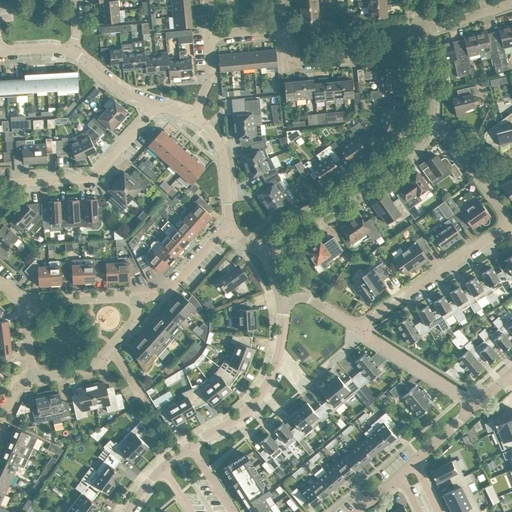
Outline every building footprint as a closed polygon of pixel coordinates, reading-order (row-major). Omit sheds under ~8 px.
[(119,11),(118,0),(91,3),(101,2),(102,12),(119,11)] [(296,0),(297,2),(300,2),(301,9),(297,9),(328,6),(328,1),(318,2),(317,0),(296,0)] [(191,15),(190,4),(172,5),(173,17),(191,15)] [(390,7),(390,4),(359,7),(359,8),(369,7),(369,13),(359,14),(359,19),(370,18),(388,17),(387,10),(390,9),(389,7),(390,7)] [(328,7),(328,6),(297,9),(297,12),(298,11),(298,14),(301,14),(302,21),(298,21),(320,19),(329,18),(329,13),(319,14),(319,7),(328,7)] [(120,22),(119,11),(102,12),(103,23),(120,22)] [(192,27),(191,15),(173,17),(174,28),(192,27)] [(320,26),(320,19),(298,21),(298,24),(299,23),(299,26),(302,26),(303,33),(321,31),(331,30),(330,25),(320,26)] [(149,22),(141,23),(143,34),(150,34),(149,22)] [(131,24),(119,25),(120,35),(128,34),(127,31),(131,30),(131,24)] [(500,33),(494,34),(503,73),(508,72),(507,65),(508,65),(504,48),(511,45),(511,34),(510,25),(499,28),(500,33)] [(503,73),(494,34),(487,36),(486,31),(475,34),(480,54),(491,51),(495,68),(496,68),(497,74),(503,73)] [(458,43),(466,75),(473,73),(469,56),(480,54),(475,34),(464,37),(465,41),(458,43)] [(440,42),(442,54),(438,55),(439,61),(444,59),(444,62),(453,60),(458,77),(466,75),(458,43),(452,44),(451,39),(440,42)] [(111,50),(111,47),(103,48),(101,48),(102,59),(110,58),(111,66),(117,65),(117,69),(120,69),(120,68),(123,67),(123,70),(121,49),(111,50)] [(144,47),(133,47),(134,69),(140,69),(140,71),(146,71),(145,55),(144,47)] [(122,49),(121,49),(123,70),(134,69),(133,53),(128,53),(127,50),(122,51),(122,49)] [(277,65),(276,49),(264,50),(266,67),(277,65)] [(186,50),(179,51),(180,61),(181,77),(193,76),(191,56),(187,56),(186,50)] [(266,67),(264,50),(253,52),(254,68),(266,67)] [(169,75),(167,52),(160,52),(160,57),(156,58),(158,73),(163,72),(164,75),(169,75)] [(254,68),(253,52),(241,53),(243,69),(254,68)] [(243,69),(241,53),(230,54),(231,70),(243,69)] [(146,71),(146,74),(158,73),(156,58),(151,58),(150,54),(145,55),(146,71)] [(231,70),(230,54),(218,55),(220,71),(231,70)] [(168,58),(169,78),(181,77),(180,61),(174,61),(174,57),(168,58)] [(399,69),(378,71),(379,81),(400,79),(399,69)] [(67,89),(66,72),(56,73),(57,90),(67,89)] [(78,88),(77,72),(66,72),(67,89),(78,88)] [(47,90),(46,73),(36,74),(37,91),(47,90)] [(57,90),(56,73),(46,73),(47,90),(57,90)] [(37,91),(36,74),(25,75),(26,79),(26,91),(37,91)] [(307,75),(303,76),(305,98),(315,97),(314,84),(313,79),(308,80),(307,75)] [(305,98),(303,76),(298,76),(299,81),(294,81),(296,99),(305,98)] [(344,98),(342,76),(337,77),(338,81),(333,82),(334,99),(344,98)] [(346,76),(342,76),(344,98),(354,97),(354,104),(360,103),(359,91),(353,92),(352,80),(347,80),(346,76)] [(288,77),(284,78),(286,100),(296,99),(294,81),(289,82),(288,77)] [(325,100),(322,78),(318,79),(318,83),(314,84),(315,97),(316,101),(325,100)] [(327,78),(322,78),(325,100),(325,105),(330,105),(329,99),(334,99),(333,82),(327,82),(327,78)] [(16,96),(15,79),(5,80),(6,97),(16,96)] [(26,91),(26,79),(15,79),(16,96),(27,95),(26,91)] [(401,90),(400,79),(379,81),(380,90),(371,91),(371,98),(387,99),(387,91),(401,90)] [(476,85),(470,87),(457,90),(458,97),(452,98),(457,116),(465,114),(464,110),(475,108),(472,95),(478,94),(476,85)] [(100,91),(95,87),(87,96),(92,100),(100,91)] [(387,99),(371,98),(373,105),(383,108),(380,116),(400,122),(403,112),(389,108),(389,99),(387,99)] [(127,111),(114,100),(106,109),(121,122),(127,116),(126,116),(125,115),(127,111)] [(74,101),(68,107),(69,112),(77,103),(74,101)] [(260,106),(255,107),(245,108),(245,114),(232,115),(233,127),(254,125),(253,119),(260,118),(261,117),(260,106)] [(91,120),(101,129),(105,125),(111,130),(114,127),(115,128),(116,128),(121,122),(106,109),(98,118),(95,115),(91,120)] [(511,112),(487,130),(486,131),(485,132),(485,133),(484,134),(484,135),(484,136),(484,137),(484,138),(485,139),(485,140),(485,141),(486,141),(487,142),(488,143),(489,143),(490,143),(491,144),(492,148),(491,148),(491,149),(492,148),(493,148),(495,146),(496,146),(497,145),(511,141),(511,112)] [(400,122),(380,116),(377,126),(363,121),(360,124),(371,133),(375,137),(383,128),(397,132),(400,122)] [(102,130),(91,120),(87,124),(90,127),(86,131),(77,135),(86,155),(96,151),(92,143),(99,136),(103,131),(102,130)] [(360,124),(358,123),(350,128),(353,132),(349,135),(352,139),(348,142),(359,159),(368,153),(360,141),(371,133),(360,124)] [(261,127),(254,128),(254,125),(233,127),(234,138),(248,137),(250,145),(265,142),(261,127)] [(177,140),(175,137),(172,135),(170,137),(162,130),(148,145),(170,165),(183,149),(175,142),(177,140)] [(288,144),(302,134),(298,130),(287,131),(287,136),(287,142),(287,143),(288,144)] [(86,155),(77,135),(68,140),(62,140),(62,153),(73,152),(76,160),(86,155)] [(46,144),(34,144),(35,162),(47,162),(47,153),(57,153),(56,141),(52,141),(52,138),(46,139),(46,144)] [(23,163),(35,162),(34,144),(34,140),(26,140),(16,140),(17,155),(18,158),(23,158),(23,163)] [(335,141),(329,145),(338,157),(342,153),(351,165),(359,159),(348,142),(340,148),(335,141)] [(266,148),(265,142),(250,145),(253,152),(241,157),(245,167),(263,160),(259,151),(266,148)] [(338,157),(329,145),(325,149),(316,155),(321,161),(333,178),(341,172),(333,160),(338,157)] [(183,149),(170,165),(191,184),(205,169),(197,161),(199,159),(193,153),(191,156),(183,149)] [(428,166),(422,170),(431,183),(449,170),(456,178),(462,174),(454,163),(451,165),(446,158),(443,158),(440,160),(437,155),(426,162),(428,166)] [(277,174),(274,168),(270,158),(263,160),(245,167),(249,178),(261,173),(265,181),(277,174)] [(142,161),(138,166),(145,173),(150,177),(154,173),(149,168),(142,161)] [(324,184),(333,178),(321,161),(312,167),(307,161),(303,164),(311,176),(316,172),(324,184)] [(124,172),(121,175),(119,175),(117,177),(117,180),(116,181),(133,196),(140,188),(143,190),(149,184),(134,171),(130,175),(126,173),(125,174),(124,172)] [(399,189),(405,197),(407,200),(416,194),(418,196),(429,188),(418,172),(407,180),(408,183),(399,189)] [(257,195),(264,205),(287,188),(277,174),(265,181),(268,188),(257,195)] [(511,179),(503,186),(511,199),(511,179)] [(163,180),(159,185),(172,197),(176,192),(163,180)] [(133,196),(116,181),(115,181),(113,182),(111,184),(111,186),(108,189),(110,191),(109,192),(113,195),(108,199),(122,212),(127,205),(126,204),(133,196)] [(190,187),(195,191),(198,187),(194,183),(190,187)] [(294,197),(287,188),(264,205),(271,214),(281,206),(285,212),(302,200),(297,194),(294,197)] [(372,205),(378,213),(380,215),(387,224),(394,219),(395,221),(399,221),(401,220),(410,214),(399,197),(392,202),(387,194),(372,205)] [(86,196),(87,199),(85,199),(86,211),(79,212),(80,221),(79,221),(79,227),(92,226),(92,220),(98,220),(97,208),(97,198),(95,199),(95,196),(86,196)] [(61,222),(61,227),(73,226),(72,221),(79,221),(80,221),(79,212),(78,200),(77,200),(77,197),(68,198),(68,200),(66,200),(67,212),(61,213),(61,222)] [(176,204),(179,201),(174,197),(171,200),(168,197),(165,200),(172,205),(176,204)] [(213,209),(200,197),(195,202),(194,201),(187,209),(191,212),(205,224),(207,221),(209,222),(213,218),(211,217),(212,215),(209,213),(213,209)] [(50,199),(50,201),(48,201),(49,213),(42,214),(42,220),(44,229),(54,228),(54,223),(61,222),(61,213),(60,201),(58,201),(58,198),(50,199)] [(456,204),(449,208),(464,230),(470,226),(472,229),(482,223),(484,224),(487,224),(489,222),(488,218),(490,216),(479,200),(461,212),(456,204)] [(453,213),(444,201),(438,206),(446,218),(453,213)] [(10,217),(18,224),(23,228),(31,219),(34,222),(40,216),(39,203),(33,203),(30,208),(24,202),(10,217)] [(164,202),(157,211),(161,214),(168,206),(164,202)] [(412,216),(416,221),(421,217),(415,208),(409,212),(412,216)] [(191,212),(187,209),(180,216),(184,220),(197,232),(198,231),(200,233),(203,229),(202,227),(205,224),(191,212)] [(161,214),(157,211),(150,219),(154,222),(161,214)] [(341,228),(347,236),(352,243),(367,233),(372,241),(382,234),(370,218),(364,222),(359,215),(341,228)] [(184,220),(180,216),(173,225),(190,240),(193,237),(195,238),(198,234),(197,233),(197,232),(184,220)] [(143,227),(147,230),(154,222),(150,219),(143,227)] [(433,236),(437,241),(442,249),(460,236),(455,228),(451,223),(451,224),(448,219),(444,223),(447,227),(445,228),(444,227),(436,233),(437,234),(433,236)] [(0,255),(4,259),(9,253),(7,251),(18,238),(4,225),(0,228),(0,255)] [(173,225),(165,233),(169,236),(183,248),(184,248),(185,249),(189,245),(187,243),(190,240),(173,225)] [(143,227),(135,235),(139,238),(147,230),(143,227)] [(169,236),(162,244),(176,256),(183,248),(169,236)] [(422,236),(414,241),(411,244),(412,246),(394,259),(405,273),(418,264),(419,265),(428,259),(424,254),(431,249),(422,236)] [(324,270),(330,265),(328,262),(344,251),(333,237),(322,245),(320,242),(307,252),(316,265),(319,263),(324,270)] [(150,248),(155,252),(169,264),(176,256),(162,244),(157,240),(156,242),(154,241),(151,244),(151,247),(150,248)] [(155,252),(148,260),(143,255),(136,258),(138,261),(142,270),(148,268),(151,264),(161,272),(160,273),(161,273),(169,264),(155,252)] [(501,269),(502,270),(507,280),(511,277),(511,255),(503,261),(507,266),(501,269)] [(133,257),(117,258),(117,262),(118,281),(129,279),(129,275),(133,275),(140,271),(133,257)] [(225,258),(224,260),(217,268),(224,275),(218,280),(222,284),(221,285),(223,287),(227,292),(233,287),(238,296),(240,295),(249,291),(244,279),(246,277),(237,265),(235,267),(225,258)] [(83,264),(83,259),(72,260),(72,261),(66,261),(67,279),(73,279),(73,283),(84,283),(83,264)] [(107,263),(106,259),(100,260),(101,273),(107,272),(107,281),(118,281),(117,262),(107,263)] [(34,260),(32,263),(24,271),(35,280),(39,280),(39,285),(50,285),(49,266),(39,267),(38,264),(34,260)] [(83,264),(84,283),(95,281),(95,273),(101,273),(100,260),(93,260),(94,264),(83,264)] [(67,279),(66,261),(59,262),(60,266),(49,266),(50,285),(62,284),(62,283),(61,283),(61,280),(67,279)] [(381,262),(362,276),(366,281),(364,283),(363,282),(353,289),(358,296),(360,294),(366,303),(374,297),(372,295),(386,286),(382,281),(391,275),(381,262)] [(485,280),(493,294),(503,288),(507,295),(511,292),(511,287),(507,280),(502,270),(496,274),(492,268),(481,274),(485,280)] [(469,290),(477,303),(487,297),(491,305),(497,301),(493,294),(485,280),(480,284),(476,277),(465,283),(469,290)] [(453,299),(461,312),(471,306),(476,314),(482,311),(477,303),(469,290),(464,293),(460,287),(449,293),(453,299)] [(174,298),(171,302),(186,316),(190,311),(194,314),(202,305),(192,295),(188,300),(181,294),(176,300),(174,298)] [(437,309),(445,322),(455,317),(460,324),(466,321),(461,312),(453,299),(448,303),(444,296),(433,302),(437,309)] [(249,309),(246,301),(228,307),(231,316),(230,316),(230,317),(237,317),(238,329),(256,328),(256,321),(257,321),(257,316),(255,316),(255,309),(249,309)] [(164,313),(178,325),(186,316),(171,302),(167,306),(169,307),(164,313)] [(417,312),(422,320),(429,331),(438,325),(443,333),(449,330),(445,322),(437,309),(431,312),(427,306),(417,312)] [(2,321),(0,312),(0,332),(9,332),(8,321),(2,321)] [(154,320),(170,334),(178,325),(164,313),(160,318),(157,316),(154,320)] [(499,316),(492,322),(498,329),(499,328),(507,338),(511,334),(511,316),(505,323),(499,316)] [(409,317),(397,324),(409,345),(421,337),(420,336),(429,331),(422,320),(414,325),(409,317)] [(170,334),(154,320),(151,324),(153,326),(148,331),(162,343),(170,334)] [(199,327),(203,331),(206,334),(207,326),(203,323),(199,327)] [(485,328),(478,334),(483,341),(484,340),(493,350),(498,346),(503,352),(511,344),(511,343),(507,338),(499,328),(498,329),(491,335),(485,328)] [(138,339),(154,353),(158,356),(166,347),(148,331),(143,336),(141,335),(138,339)] [(0,343),(10,342),(9,332),(0,332),(0,343)] [(216,332),(210,332),(207,343),(212,345),(216,332)] [(250,336),(232,335),(232,343),(237,345),(234,353),(251,360),(250,360),(254,349),(249,347),(250,336)] [(136,358),(145,371),(154,360),(150,357),(154,353),(138,339),(134,342),(136,344),(131,350),(138,356),(136,358)] [(470,341),(464,346),(468,350),(479,362),(484,358),(489,364),(498,356),(484,340),(483,341),(476,347),(470,341)] [(12,353),(10,342),(0,343),(0,362),(5,364),(6,363),(5,354),(12,353)] [(193,347),(189,352),(194,356),(198,351),(193,347)] [(458,360),(445,372),(456,379),(456,378),(467,369),(473,377),(484,368),(468,350),(457,359),(458,360)] [(194,356),(189,352),(185,356),(189,360),(194,356)] [(230,362),(224,360),(219,367),(234,377),(240,369),(246,371),(250,360),(251,361),(251,360),(234,353),(230,362)] [(371,402),(377,398),(365,382),(369,379),(370,380),(381,371),(366,353),(355,362),(361,370),(351,378),(361,389),(362,392),(371,402)] [(198,367),(207,357),(203,354),(195,364),(198,367)] [(174,363),(170,367),(174,371),(179,367),(174,363)] [(198,367),(195,364),(185,370),(186,374),(198,367)] [(170,367),(168,365),(163,370),(168,374),(174,371),(170,367)] [(234,377),(219,367),(214,373),(218,378),(211,384),(222,398),(223,398),(222,397),(231,390),(228,386),(234,377)] [(345,403),(361,389),(351,378),(344,384),(338,376),(329,384),(345,403)] [(199,385),(192,388),(201,404),(209,401),(213,405),(222,398),(211,384),(207,379),(199,385)] [(401,381),(389,391),(396,398),(401,394),(403,396),(402,397),(419,417),(433,405),(426,398),(429,396),(430,397),(424,389),(421,391),(416,385),(409,391),(407,388),(401,381)] [(99,382),(91,384),(96,407),(106,405),(108,412),(119,409),(117,402),(115,392),(107,394),(105,383),(99,384),(99,382)] [(96,407),(91,384),(83,386),(83,388),(78,389),(80,400),(73,402),(77,419),(88,416),(86,410),(96,407)] [(330,415),(345,403),(329,384),(320,391),(327,399),(321,405),(330,415)] [(185,398),(177,403),(187,419),(186,418),(197,412),(194,407),(201,404),(192,388),(182,393),(185,398)] [(54,392),(47,394),(51,413),(54,424),(62,422),(61,417),(70,415),(69,412),(67,402),(61,403),(59,393),(54,394),(54,392)] [(45,414),(51,413),(47,394),(40,396),(41,397),(36,398),(38,409),(32,410),(34,420),(35,423),(47,420),(45,414)] [(165,402),(156,408),(166,423),(173,419),(176,424),(186,418),(186,419),(187,419),(177,403),(174,397),(165,402)] [(329,415),(319,403),(320,405),(314,411),(307,402),(298,410),(305,418),(313,428),(329,415)] [(511,410),(501,415),(497,405),(486,414),(493,432),(511,424),(511,410)] [(299,441),(314,428),(305,418),(298,410),(290,417),(297,425),(290,431),(296,438),(299,441)] [(365,419),(370,414),(367,410),(362,415),(365,419)] [(380,418),(371,425),(372,426),(387,444),(395,436),(389,429),(395,424),(385,412),(380,417),(380,418)] [(140,421),(124,438),(141,454),(149,446),(141,439),(147,432),(148,434),(149,434),(140,421)] [(293,453),(288,446),(296,438),(290,431),(283,423),(274,430),(279,436),(274,441),(284,453),(288,458),(293,453)] [(354,428),(350,424),(345,429),(349,433),(354,428)] [(511,442),(511,439),(511,438),(511,424),(493,432),(501,451),(511,446),(511,442)] [(387,444),(372,426),(364,433),(367,436),(366,436),(379,451),(387,444)] [(38,438),(32,435),(15,428),(11,438),(33,448),(38,438)] [(274,461),(284,453),(274,441),(269,435),(260,442),(265,448),(259,453),(266,461),(270,465),(275,471),(279,467),(274,461)] [(468,435),(462,438),(466,445),(471,442),(468,435)] [(366,436),(358,443),(370,458),(379,451),(366,436)] [(6,447),(23,455),(28,458),(33,448),(11,438),(6,447)] [(141,454),(124,438),(109,452),(121,462),(119,460),(125,455),(133,463),(141,454)] [(370,458),(358,443),(350,450),(362,465),(370,458)] [(2,457),(18,465),(24,468),(28,458),(23,455),(6,447),(2,457)] [(511,448),(502,453),(505,460),(508,458),(511,468),(511,448)] [(362,465),(350,450),(342,457),(354,472),(362,465)] [(97,471),(113,483),(115,485),(122,475),(122,474),(114,468),(119,461),(121,462),(110,453),(104,461),(97,471)] [(224,468),(249,507),(263,497),(270,493),(246,455),(233,463),(233,462),(224,468)] [(300,461),(296,456),(290,461),(295,466),(300,461)] [(18,465),(2,457),(0,460),(0,468),(14,475),(18,465)] [(342,457),(334,464),(345,479),(354,472),(342,457)] [(455,459),(430,471),(436,482),(448,476),(451,482),(463,477),(455,459)] [(266,461),(261,464),(265,469),(270,465),(266,461)] [(334,464),(325,471),(337,486),(345,479),(334,464)] [(275,471),(270,465),(265,469),(270,475),(275,471)] [(46,466),(40,474),(45,477),(50,469),(46,466)] [(91,467),(80,482),(86,487),(97,495),(101,489),(108,494),(108,493),(106,492),(113,483),(97,471),(91,467)] [(0,468),(0,480),(9,485),(14,475),(0,468)] [(325,471),(317,478),(329,492),(337,486),(325,471)] [(472,494),(463,477),(451,482),(454,489),(443,494),(448,505),(472,494)] [(329,492),(317,478),(309,485),(311,488),(321,499),(329,492)] [(9,485),(0,480),(0,492),(5,494),(9,485)] [(300,492),(296,488),(291,493),(301,505),(306,500),(312,507),(321,499),(311,488),(309,485),(300,492)] [(81,492),(73,502),(86,511),(95,511),(100,507),(99,507),(100,506),(92,500),(97,495),(86,487),(82,493),(81,492)] [(472,494),(448,505),(451,511),(461,511),(465,510),(465,511),(477,511),(480,511),(477,504),(472,494)] [(252,511),(260,511),(270,506),(263,497),(249,507),(252,511)] [(285,501),(290,506),(294,503),(289,498),(285,501)] [(86,511),(73,502),(66,511),(67,511),(66,511),(86,511)]
